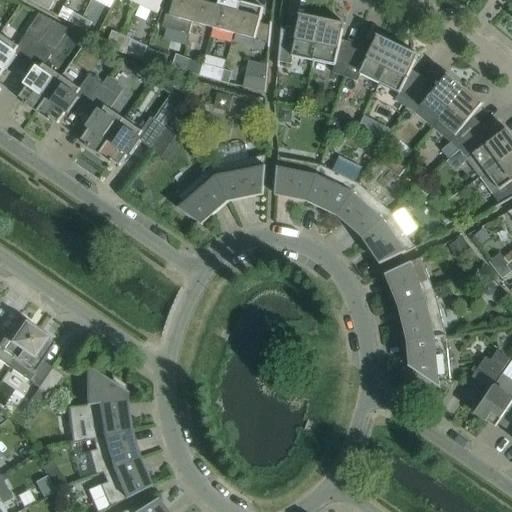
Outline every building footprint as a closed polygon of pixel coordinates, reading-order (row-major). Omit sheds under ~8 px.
[(54,2),(51,0),(42,0),(40,6),(49,11),(54,2)] [(163,0),(139,0),(138,4),(157,14),(163,0)] [(188,34),(197,0),(174,0),(170,16),(166,15),(163,27),(188,34)] [(213,28),(220,0),(197,0),(188,34),(190,34),(193,23),(213,28)] [(233,34),(242,2),(233,0),(220,0),(213,28),(233,34)] [(264,8),(242,2),(233,34),(268,43),(268,47),(269,47),(272,22),(270,22),(270,26),(260,23),(264,8)] [(78,27),(83,17),(74,12),(69,22),(78,27)] [(42,14),(29,34),(40,42),(54,21),(42,14)] [(313,61),(323,19),(299,14),(299,16),(301,16),(296,36),(282,33),(283,26),(281,26),(277,67),(279,67),(279,61),(291,64),(293,56),(313,61)] [(92,22),(83,17),(78,27),(87,32),(92,22)] [(346,24),(323,19),(313,61),(334,65),(332,73),(345,77),(354,50),(340,45),(344,25),(345,26),(346,24)] [(117,45),(122,35),(112,31),(108,40),(117,45)] [(16,57),(26,63),(40,42),(29,34),(27,32),(17,46),(0,33),(0,74),(5,68),(7,70),(16,57)] [(131,39),(122,35),(117,45),(127,49),(131,39)] [(379,83),(398,45),(377,35),(376,36),(378,36),(368,55),(354,50),(345,77),(357,81),(360,74),(379,83)] [(37,113),(62,76),(44,64),(54,51),(40,42),(26,63),(35,69),(25,83),(28,84),(19,97),(27,103),(26,105),(37,113)] [(406,107),(424,78),(411,70),(418,57),(419,57),(419,56),(398,45),(379,83),(398,93),(395,100),(406,107)] [(213,67),(234,71),(238,51),(217,47),(213,67)] [(179,69),(183,57),(176,54),(172,66),(179,69)] [(191,60),(183,57),(179,69),(187,71),(191,60)] [(220,81),(224,70),(203,64),(200,75),(220,81)] [(232,72),(224,70),(220,81),(228,84),(232,72)] [(458,98),(466,89),(447,74),(446,75),(447,76),(438,87),(424,78),(406,107),(417,114),(433,128),(458,98)] [(78,99),(88,105),(102,84),(89,75),(79,88),(62,76),(37,113),(48,120),(50,118),(58,124),(67,111),(69,113),(78,99)] [(243,87),(265,92),(266,80),(246,75),(243,87)] [(99,155),(124,119),(106,107),(116,93),(102,84),(88,105),(97,112),(87,125),(90,127),(81,140),(89,145),(88,147),(99,155)] [(466,89),(458,98),(433,128),(449,141),(441,151),(448,159),(458,150),(479,131),(469,120),(482,104),(483,105),(484,104),(466,89)] [(141,142),(150,148),(165,127),(151,117),(142,131),(124,119),(99,155),(110,163),(112,161),(116,164),(120,166),(129,154),(131,155),(141,142)] [(176,135),(165,127),(150,148),(162,156),(176,135)] [(511,153),(511,135),(506,128),(505,129),(506,130),(490,142),(479,131),(458,150),(467,160),(479,177),(486,172),(511,153)] [(265,155),(212,166),(229,202),(264,196),(266,154),(265,153),(265,155)] [(511,153),(486,172),(499,190),(492,194),(499,204),(494,207),(495,208),(511,198),(511,153)] [(308,203),(320,165),(279,157),(279,156),(278,155),(276,196),(308,203)] [(337,217),(359,184),(320,165),(308,203),(337,217)] [(203,225),(229,202),(212,166),(177,196),(175,195),(175,196),(186,204),(180,209),(178,208),(178,209),(202,226),(203,225)] [(362,238),(391,212),(359,184),(337,217),(362,238)] [(415,247),(391,212),(362,238),(380,265),(417,247),(416,246),(415,247)] [(385,275),(399,308),(436,296),(421,259),(422,258),(422,257),(385,275)] [(497,273),(507,265),(502,259),(492,267),(497,273)] [(511,272),(507,265),(497,273),(502,279),(511,272)] [(446,334),(436,296),(399,308),(407,342),(446,334)] [(0,362),(9,369),(37,328),(34,327),(32,325),(26,323),(23,321),(22,323),(16,319),(4,336),(0,333),(0,362)] [(9,369),(38,388),(51,368),(41,362),(53,344),(47,340),(48,339),(44,334),(42,332),(39,330),(37,328),(9,369)] [(450,383),(446,334),(407,342),(410,366),(409,367),(440,388),(441,387),(440,387),(438,376),(452,386),(452,385),(450,383)] [(493,385),(502,373),(486,362),(478,374),(493,385)] [(85,405),(85,406),(126,402),(126,395),(126,394),(124,393),(124,388),(125,387),(110,377),(110,378),(111,378),(111,384),(85,366),(85,367),(86,368),(87,405),(85,405)] [(62,376),(51,368),(38,388),(49,396),(62,376)] [(508,430),(511,423),(511,380),(502,374),(475,413),(480,416),(496,427),(498,423),(508,430)] [(130,431),(126,402),(85,406),(71,407),(75,444),(92,440),(130,431)] [(138,460),(130,431),(92,440),(95,451),(89,452),(95,475),(138,460)] [(150,487),(138,460),(95,475),(95,476),(102,473),(106,483),(99,486),(109,507),(107,508),(108,509),(150,487)] [(12,499),(0,476),(0,511),(4,511),(0,505),(12,499)] [(165,511),(156,499),(138,510),(135,506),(123,511),(165,511)]
